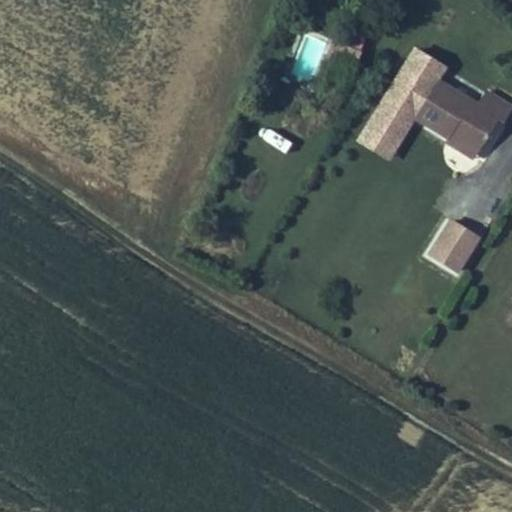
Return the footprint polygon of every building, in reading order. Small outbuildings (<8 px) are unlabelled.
[(333,10),(315,1),(308,14),(326,23),(333,10)] [(367,35),(350,29),(338,60),(355,66),(367,35)] [(414,121),(439,81),(445,71),(412,50),(355,144),(388,164),(414,121)] [(484,92),(476,104),(439,81),(414,121),(443,139),(448,132),(479,151),(499,118),(503,121),(511,108),(484,92)] [(266,130),(259,140),(285,154),(291,143),(266,130)] [(472,161),(479,151),(448,132),(443,139),(442,142),(472,161)] [(457,276),(479,241),(449,222),(427,257),(457,276)]
